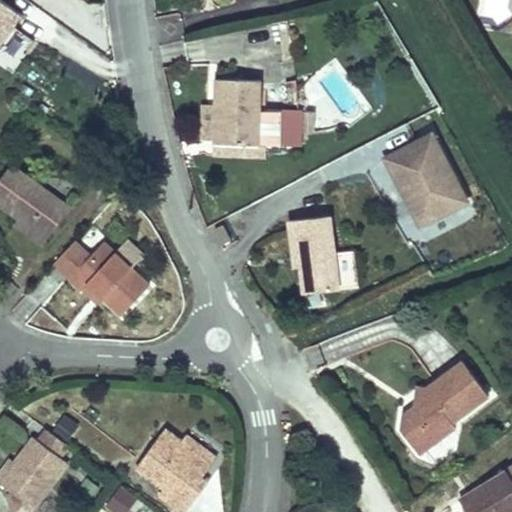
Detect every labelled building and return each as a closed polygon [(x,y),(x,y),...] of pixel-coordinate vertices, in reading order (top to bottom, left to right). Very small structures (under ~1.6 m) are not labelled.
[(0,0),(0,46),(22,16),(0,0)] [(259,145),(260,110),(261,79),(216,78),(214,144),(259,145)] [(313,133),(313,111),(301,111),(300,133),(313,133)] [(434,126),(381,154),(419,226),(473,198),(434,126)] [(70,207),(11,165),(0,181),(0,205),(20,219),(47,239),(70,207)] [(355,246),(335,248),(331,211),(287,216),(292,255),(298,254),(299,264),(302,290),(359,284),(355,246)] [(47,239),(20,219),(16,225),(44,244),(47,239)] [(231,239),(223,224),(216,228),(221,238),(220,239),(222,244),(231,239)] [(150,284),(103,242),(90,256),(74,241),(54,263),(82,289),(83,288),(88,283),(104,297),(123,314),(150,284)] [(104,297),(88,283),(83,288),(99,303),(104,297)] [(453,423),(490,395),(463,360),(426,389),(430,394),(416,405),(404,414),(401,432),(419,455),(456,428),(453,423)] [(416,405),(430,394),(426,389),(418,388),(416,405)] [(212,463),(182,441),(165,428),(136,468),(164,488),(159,494),(182,511),(185,511),(195,500),(189,495),(202,477),(212,463)] [(29,511),(67,462),(60,456),(68,445),(46,429),(38,440),(34,437),(15,462),(0,482),(0,483),(12,492),(7,499),(13,511),(29,511)] [(217,457),(186,435),(182,441),(212,463),(217,457)] [(0,482),(15,462),(10,459),(0,473),(0,482)] [(467,511),(511,511),(511,467),(460,499),(467,511)] [(195,500),(208,482),(202,477),(189,495),(195,500)]
